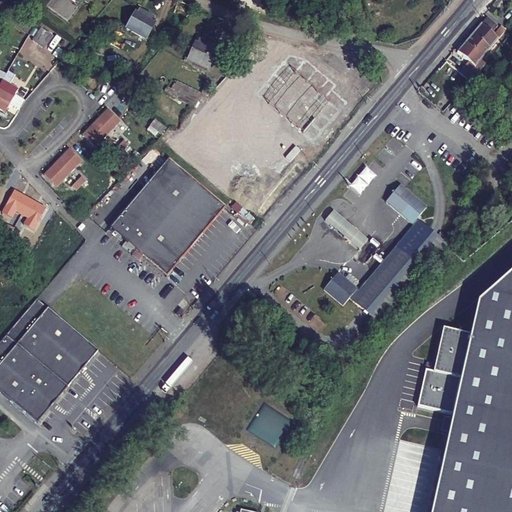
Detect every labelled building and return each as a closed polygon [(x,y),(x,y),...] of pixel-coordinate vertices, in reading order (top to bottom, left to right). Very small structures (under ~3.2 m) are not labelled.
[(74,0),(74,2),(81,8),(86,2),(93,7),(98,0),(74,0)] [(141,10),(138,15),(137,14),(129,29),(147,40),(156,24),(151,21),(154,17),(141,10)] [(28,32),(33,24),(21,15),(15,22),(28,32)] [(486,19),(465,43),(483,58),(506,31),(501,27),(494,36),(491,33),(496,27),(486,19)] [(42,27),(32,40),(44,50),(55,38),(42,27)] [(201,38),(199,43),(197,41),(190,57),(209,66),(216,50),(212,48),(214,43),(201,38)] [(467,76),(480,61),(482,59),(483,58),(465,43),(464,44),(456,53),(470,65),(464,72),(467,76)] [(104,76),(115,83),(123,72),(111,64),(104,76)] [(323,132),(341,110),(295,72),(268,104),(303,133),(312,123),(323,132)] [(202,93),(209,77),(201,73),(194,89),(202,93)] [(10,105),(20,110),(25,100),(15,95),(18,89),(4,81),(0,87),(0,110),(6,113),(10,105)] [(96,123),(109,136),(121,123),(108,110),(96,123)] [(96,149),(109,136),(96,123),(83,136),(96,149)] [(69,150),(57,163),(69,175),(82,163),(69,150)] [(167,276),(226,207),(169,158),(110,228),(167,276)] [(69,175),(57,163),(44,175),(50,182),(48,184),(54,191),(57,188),(63,194),(68,188),(63,182),(69,175)] [(360,196),(376,175),(365,167),(349,187),(360,196)] [(379,323),(445,246),(418,222),(415,220),(426,207),(400,185),(385,202),(414,227),(359,292),(337,273),(323,290),(343,306),(349,298),(352,301),(379,323)] [(21,215),(30,200),(14,191),(6,207),(21,215)] [(33,231),(46,209),(30,200),(21,215),(27,219),(23,225),(33,231)] [(242,206),(234,215),(247,226),(255,217),(242,206)] [(334,229),(342,220),(333,212),(324,221),(334,229)] [(351,227),(342,220),(334,229),(343,237),(351,227)] [(4,232),(17,237),(19,231),(6,226),(4,232)] [(357,232),(351,227),(343,237),(349,242),(357,232)] [(367,240),(357,232),(349,242),(358,250),(367,240)] [(430,511),(511,511),(511,272),(477,302),(470,334),(443,328),(434,371),(426,369),(418,406),(452,414),(430,511)] [(184,298),(177,307),(180,310),(182,310),(188,303),(188,301),(184,298)] [(0,391),(37,423),(99,351),(38,299),(36,300),(0,343),(0,391)]
